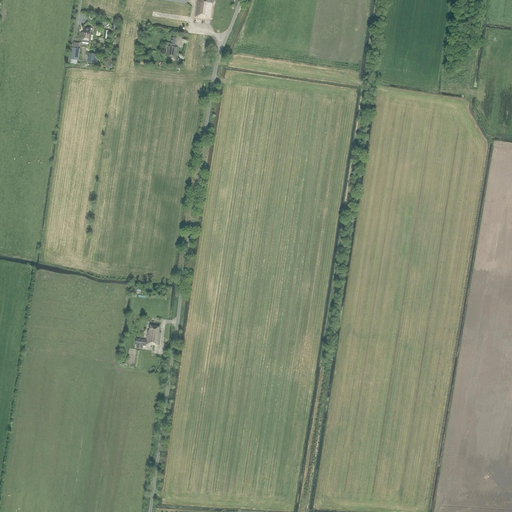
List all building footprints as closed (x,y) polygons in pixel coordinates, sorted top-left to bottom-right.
[(211,19),(213,0),(197,0),(194,18),(206,20),(206,19),(211,19)] [(90,41),(91,34),(90,34),(91,29),(84,28),(83,33),(82,33),(81,40),(82,42),(89,43),(90,41)] [(176,59),(177,47),(175,47),(176,38),(172,38),(171,43),(169,43),(167,57),(176,59)] [(80,49),(78,48),(79,43),(73,42),(71,59),(78,60),(80,49)] [(97,63),(98,57),(96,57),(96,54),(89,53),(87,62),(97,63)] [(148,331),(147,336),(146,340),(136,338),(135,344),(146,346),(146,343),(158,345),(160,336),(160,333),(159,332),(160,327),(150,326),(149,331),(148,331)]
